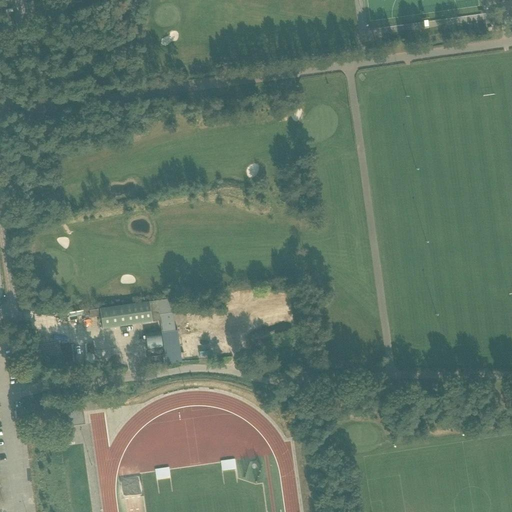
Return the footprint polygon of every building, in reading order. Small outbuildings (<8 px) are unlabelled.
[(102,329),(160,320),(166,364),(182,362),(177,330),(175,330),(171,299),(100,309),(102,329)] [(189,337),(229,331),(227,314),(186,319),(189,337)] [(146,347),(161,346),(161,332),(145,333),(146,347)] [(82,405),(67,407),(67,408),(70,426),(85,424),(82,405)] [(220,461),(222,470),(236,468),(235,459),(220,461)] [(155,469),(157,479),(170,477),(169,467),(155,469)]
